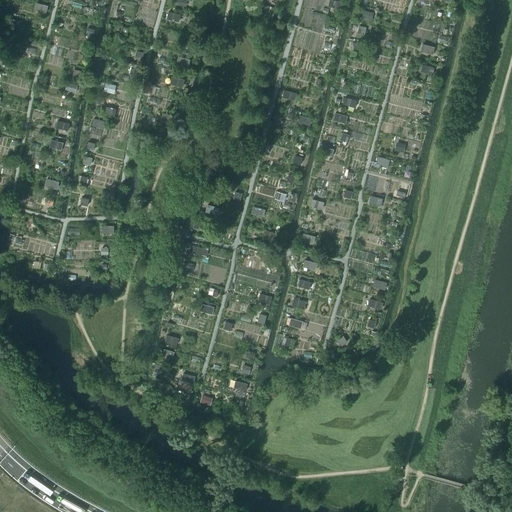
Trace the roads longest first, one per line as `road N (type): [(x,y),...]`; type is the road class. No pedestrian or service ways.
road 1 (unknown): [(350,0),(287,253)]
road 2 (unknown): [(110,0),(64,220)]
